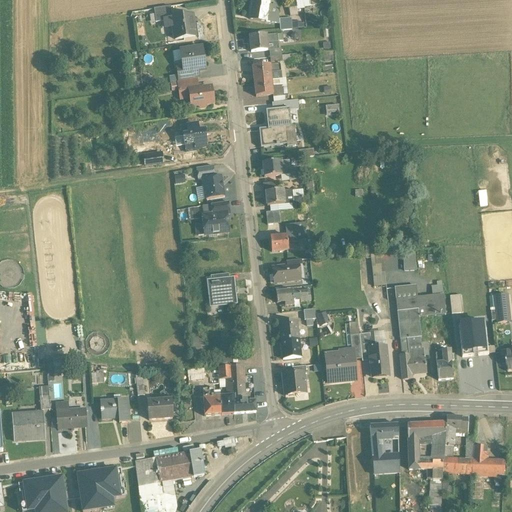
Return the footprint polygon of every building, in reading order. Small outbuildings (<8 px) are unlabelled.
[(269,3),(253,0),(249,20),(266,23),(266,22),(275,24),(275,23),(276,16),(274,16),(275,10),(273,10),(274,4),(269,4),(269,3)] [(288,0),(289,9),(296,8),(295,0),(288,0)] [(171,12),(155,14),(156,21),(156,22),(165,21),(164,20),(172,19),(171,12)] [(172,19),(164,20),(165,21),(165,28),(172,27),(174,40),(196,37),(193,16),(172,19)] [(277,35),(266,36),(266,44),(278,43),(278,42),(277,35)] [(266,36),(249,38),(251,53),(267,51),(266,44),(266,36)] [(278,43),(266,44),(267,51),(269,51),(279,50),(278,43)] [(201,48),(180,51),(183,69),(183,70),(196,68),(204,67),(201,48)] [(279,50),(269,51),(270,58),(281,57),(282,57),(281,50),(279,50)] [(269,66),(252,68),(254,82),(271,81),(270,74),(281,72),(280,65),(269,66)] [(196,68),(183,70),(183,69),(178,70),(180,82),(196,79),(197,79),(196,68)] [(180,82),(178,82),(180,93),(190,91),(189,88),(197,87),(196,79),(180,82)] [(271,81),(254,82),(255,98),(272,96),(272,95),(283,94),(282,87),(272,88),(271,81)] [(197,87),(189,88),(190,91),(192,107),(198,106),(201,109),(205,108),(207,105),(213,104),(211,88),(200,89),(200,86),(197,87)] [(288,110),(267,112),(269,129),(259,130),(261,148),(287,145),(285,128),(290,128),(288,110)] [(197,125),(182,127),(185,146),(195,145),(195,149),(196,149),(206,148),(204,132),(198,133),(197,125)] [(195,145),(185,146),(186,153),(196,151),(196,149),(195,149),(195,145)] [(280,162),(262,164),(264,178),(288,175),(290,175),(289,169),(289,161),(280,162)] [(220,177),(202,180),(205,200),(223,197),(220,177)] [(282,191),(265,192),(267,207),(290,204),(293,204),(292,198),(292,190),(282,191)] [(227,202),(211,205),(213,216),(225,214),(225,215),(229,214),(227,202)] [(272,212),(266,213),(267,225),(274,225),(272,212)] [(213,216),(203,217),(201,220),(202,225),(204,227),(205,235),(227,233),(225,215),(225,214),(213,216)] [(305,223),(285,226),(285,232),(294,231),(302,230),(306,229),(305,223)] [(302,230),(294,231),(295,242),(303,241),(302,230)] [(286,237),(270,238),(271,252),(288,251),(287,243),(295,242),(294,231),(285,232),(286,237)] [(383,255),(371,256),(374,289),(386,287),(383,255)] [(287,267),(272,269),(274,283),(298,281),(296,267),(296,266),(287,267)] [(228,274),(210,276),(211,283),(229,281),(228,274)] [(211,283),(209,284),(212,306),(223,304),(223,306),(228,306),(228,304),(234,303),(233,295),(237,294),(236,289),(232,290),(231,281),(229,281),(211,283)] [(419,318),(446,315),(443,295),(417,298),(416,286),(394,289),(397,313),(418,311),(419,318)] [(285,293),(275,294),(276,304),(284,303),(284,306),(293,306),(292,300),(299,300),(299,297),(298,291),(285,293)] [(495,296),(498,324),(507,323),(504,295),(495,296)] [(461,297),(451,298),(453,315),(463,314),(461,297)] [(315,310),(303,311),(304,321),(316,320),(315,310)] [(418,311),(397,313),(400,340),(420,338),(421,338),(419,318),(418,311)] [(319,320),(309,321),(311,338),(320,337),(319,320)] [(334,328),(330,320),(322,324),(325,335),(334,328)] [(297,322),(279,324),(281,342),(299,340),(297,322)] [(485,323),(459,326),(462,358),(489,355),(489,354),(495,353),(494,347),(488,348),(485,323)] [(370,334),(359,335),(362,359),(368,359),(367,350),(371,349),(370,334)] [(359,335),(350,336),(351,352),(352,352),(353,360),(362,359),(359,335)] [(204,338),(190,339),(192,359),(206,357),(204,338)] [(400,340),(402,357),(408,356),(408,352),(421,350),(420,338),(400,340)] [(299,340),(281,342),(283,360),(301,358),(299,340)] [(371,349),(367,350),(368,359),(370,378),(389,376),(386,348),(371,349)] [(421,350),(408,352),(408,356),(400,357),(402,380),(411,380),(411,375),(425,374),(423,350),(421,350)] [(511,351),(501,353),(502,364),(506,363),(507,372),(511,371),(511,351)] [(351,352),(325,354),(328,384),(355,381),(353,360),(352,352),(351,352)] [(449,355),(443,356),(443,363),(436,364),(438,381),(452,380),(451,363),(450,363),(449,355)] [(64,356),(45,357),(47,379),(66,378),(64,356)] [(228,367),(228,357),(218,357),(218,368),(228,367)] [(243,366),(231,367),(231,379),(232,384),(241,383),(244,383),(243,366)] [(218,368),(219,380),(225,380),(231,379),(231,367),(228,367),(218,368)] [(306,374),(305,367),(292,368),(292,375),(303,374),(306,374)] [(204,369),(187,370),(188,381),(203,380),(205,378),(204,369)] [(292,375),(283,376),(285,396),(294,395),(293,392),(304,391),(303,374),(292,375)] [(231,379),(225,380),(227,396),(220,397),(221,415),(234,414),(232,390),(232,384),(231,379)] [(214,388),(203,389),(203,399),(202,399),(202,403),(204,403),(204,416),(221,415),(220,397),(214,397),(214,388)] [(241,389),(232,390),(234,414),(255,412),(255,402),(246,402),(246,400),(242,400),(241,389)] [(48,396),(39,397),(40,411),(49,410),(48,396)] [(114,401),(101,401),(101,409),(100,409),(101,411),(102,411),(102,419),(112,419),(112,416),(120,416),(120,422),(129,422),(128,400),(120,400),(120,396),(114,396),(114,401)] [(171,401),(148,403),(150,420),(172,418),(171,401)] [(85,411),(56,413),(58,429),(72,428),(72,427),(86,426),(85,411)] [(43,414),(12,416),(14,441),(25,441),(25,438),(39,437),(38,425),(43,424),(43,414)] [(467,418),(446,417),(445,424),(445,436),(444,446),(450,447),(453,447),(454,435),(466,435),(467,418)] [(445,424),(407,425),(408,470),(442,470),(443,463),(443,460),(443,453),(444,446),(445,436),(445,424)] [(397,426),(369,427),(370,436),(371,449),(372,455),(381,454),(381,440),(398,440),(397,426)] [(475,438),(466,437),(466,450),(474,450),(475,438)] [(231,444),(225,447),(219,452),(219,453),(221,454),(228,451),(233,448),(239,443),(239,442),(238,441),(231,444)] [(200,450),(186,453),(188,465),(202,463),(200,450)] [(474,450),(466,450),(466,460),(473,460),(474,453),(474,450)] [(186,453),(135,461),(141,511),(174,511),(177,507),(175,496),(163,494),(162,482),(190,477),(188,465),(186,453)] [(381,454),(372,455),(372,457),(373,468),(383,467),(382,458),(381,454)] [(399,457),(382,458),(383,467),(383,474),(399,473),(399,457)] [(466,460),(443,460),(442,470),(442,473),(471,474),(473,460),(466,460)] [(505,461),(473,460),(471,474),(504,475),(505,461)] [(202,463),(188,465),(190,477),(204,475),(202,463)] [(121,469),(77,475),(83,511),(114,507),(112,498),(117,497),(125,496),(121,469)] [(35,511),(66,511),(61,478),(18,484),(22,511),(35,510),(35,511)] [(442,480),(430,480),(429,498),(432,498),(441,498),(442,480)] [(441,498),(432,498),(432,511),(441,511),(441,502),(441,498)]
